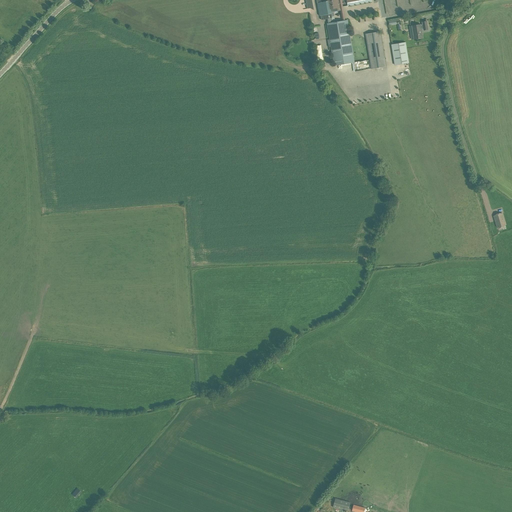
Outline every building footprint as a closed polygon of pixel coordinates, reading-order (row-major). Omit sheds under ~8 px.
[(316,0),(319,16),(321,15),(322,20),(332,18),(331,12),(341,11),(338,0),(316,0)] [(334,66),(353,62),(346,21),(327,24),(334,66)] [(428,30),(427,22),(423,23),(423,25),(421,26),(421,25),(412,27),(414,40),(417,39),(417,40),(421,40),(421,39),(423,38),(422,30),(424,29),(424,31),(428,30)] [(371,70),(386,67),(380,33),(366,35),(371,70)] [(392,45),(395,66),(409,63),(406,43),(392,45)] [(498,227),(505,225),(502,214),(494,216),(498,227)] [(76,498),(81,492),(77,488),(72,494),(76,498)] [(347,511),(350,502),(336,499),(333,507),(347,511)]
